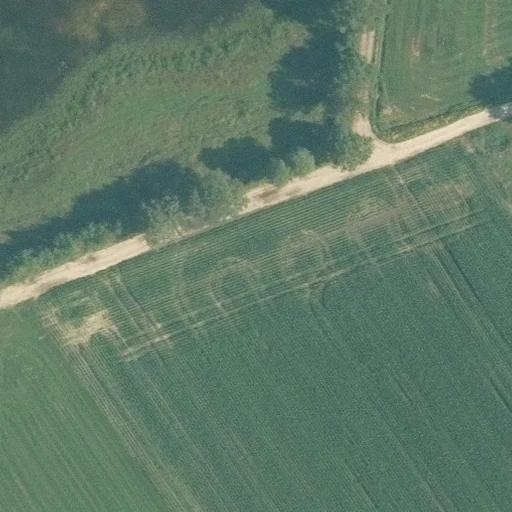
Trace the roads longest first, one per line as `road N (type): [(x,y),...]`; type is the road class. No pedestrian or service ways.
road 1 (track): [(0,307),(369,159),(511,120)]
road 2 (track): [(370,0),(359,106),(369,159)]
